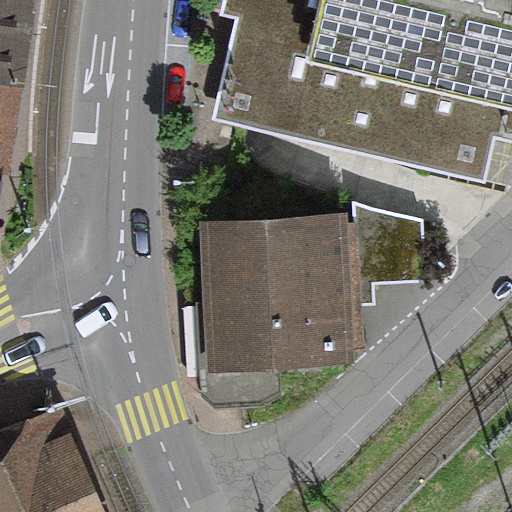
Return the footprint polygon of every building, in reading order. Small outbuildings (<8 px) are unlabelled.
[(0,0),(0,91),(14,93),(26,0),(0,0)] [(511,0),(235,0),(206,125),(483,189),(494,141),(511,144),(511,0)] [(0,91),(0,195),(14,93),(0,91)] [(356,222),(205,232),(214,370),(343,361),(338,286),(420,280),(418,234),(356,222)] [(89,511),(55,428),(0,450),(0,511),(89,511)]
